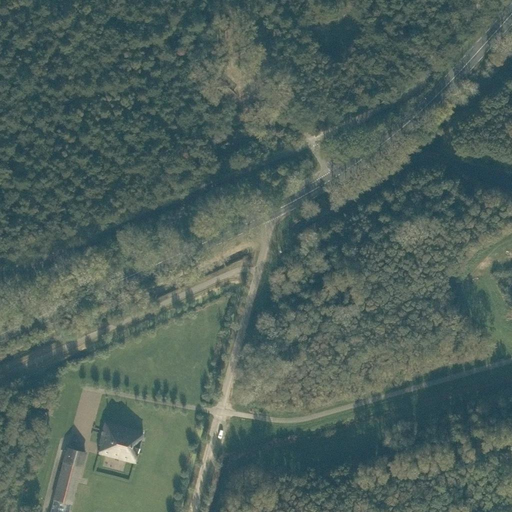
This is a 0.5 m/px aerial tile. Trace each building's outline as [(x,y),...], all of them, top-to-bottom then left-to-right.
[(263,4),(219,25),(224,33),(225,33),(223,30),(234,25),(234,27),(235,26),(243,43),(274,29),(266,12),(267,11),(263,4)] [(219,43),(226,40),(223,35),(217,38),(219,43)] [(236,89),(241,83),(227,71),(220,80),(234,92),(236,89)] [(238,95),(234,92),(220,80),(214,87),(232,102),(233,101),(231,99),(234,95),(237,97),(238,95)] [(36,402),(33,413),(46,416),(49,405),(36,402)] [(135,462),(143,431),(105,421),(99,443),(101,444),(99,452),(135,462)] [(81,465),(85,451),(67,447),(64,460),(50,511),(68,511),(81,465)]
